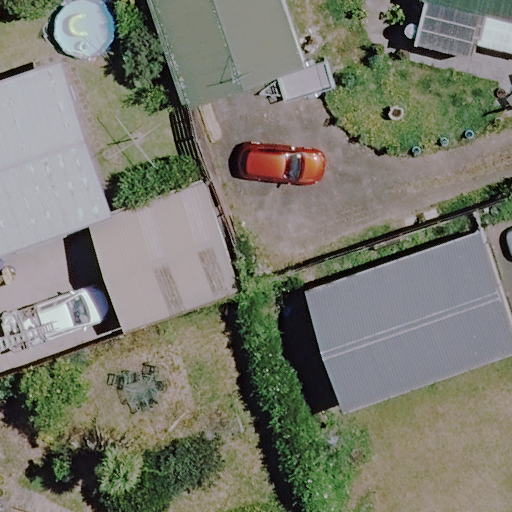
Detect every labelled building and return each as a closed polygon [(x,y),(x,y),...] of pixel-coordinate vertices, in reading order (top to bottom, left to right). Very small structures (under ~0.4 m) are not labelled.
[(304,70),(279,0),(147,0),(186,111),(304,70)] [(511,0),(435,0),(427,34),(511,55),(511,0)] [(0,252),(112,215),(62,64),(0,84),(0,252)] [(237,295),(202,191),(89,228),(124,333),(237,295)] [(511,355),(511,325),(483,235),(305,292),(343,409),(511,355)]
